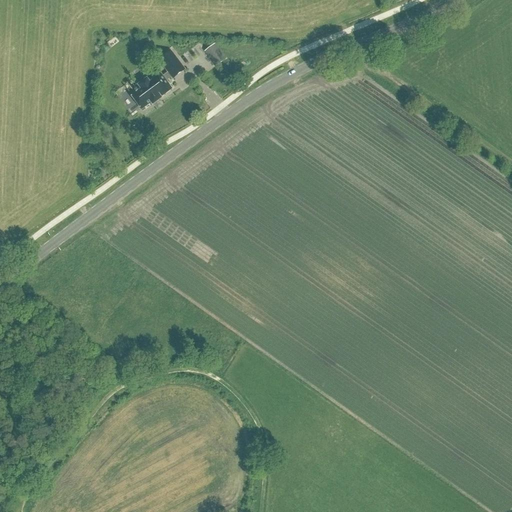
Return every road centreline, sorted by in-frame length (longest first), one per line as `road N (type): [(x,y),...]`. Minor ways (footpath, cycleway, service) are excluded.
road 1 (tertiary): [(0,284),(273,84),(453,0)]
road 2 (track): [(258,511),(256,430),(235,391),(202,371),(174,367),(113,387),(31,486),(19,511)]
road 3 (track): [(352,48),(511,165)]
